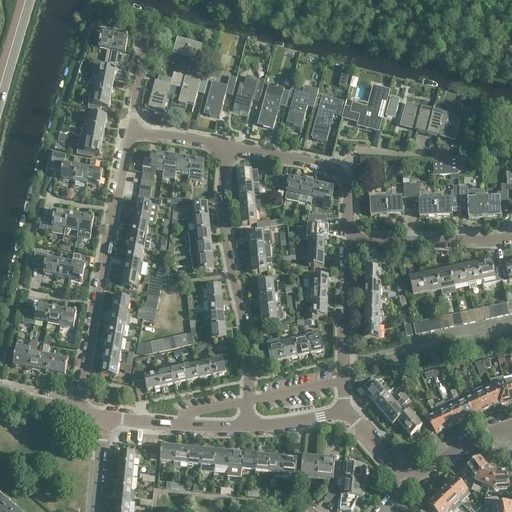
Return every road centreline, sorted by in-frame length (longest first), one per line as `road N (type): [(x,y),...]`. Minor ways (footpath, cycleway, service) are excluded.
road 1 (residential): [(74,409),(127,130)]
road 2 (residential): [(248,424),(246,330),(220,201),(227,147)]
road 3 (residential): [(346,236),(341,171),(227,147)]
road 4 (residential): [(345,409),(346,236)]
road 5 (residential): [(346,236),(511,236)]
road 6 (tertiary): [(105,418),(248,424)]
